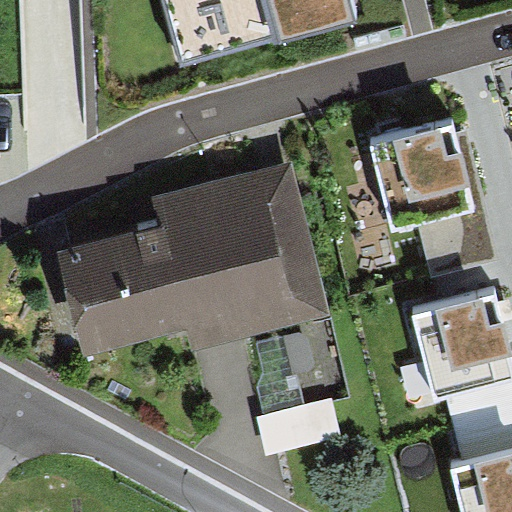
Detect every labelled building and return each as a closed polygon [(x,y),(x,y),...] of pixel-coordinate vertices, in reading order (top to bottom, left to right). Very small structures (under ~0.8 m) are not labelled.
[(166,0),(180,52),(352,6),(350,0),(166,0)] [(460,96),(363,121),(388,219),(486,193),(460,96)] [(158,209),(59,234),(85,338),(186,314),(192,341),(333,306),(295,152),(153,186),(158,209)] [(511,372),(511,297),(504,266),(405,291),(431,393),(511,372)] [(271,454),(346,437),(338,398),(262,415),(271,454)] [(511,511),(511,426),(444,442),(460,511),(511,511)]
